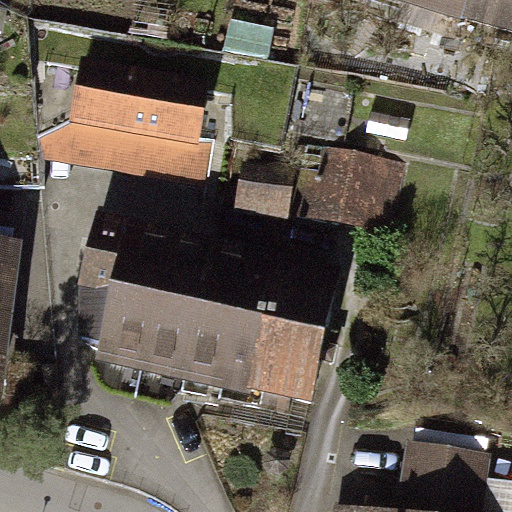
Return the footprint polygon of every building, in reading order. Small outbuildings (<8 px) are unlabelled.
[(328,0),(464,43),(477,0),(328,0)] [(511,0),(477,0),(464,43),(511,57),(511,0)] [(208,87),(87,59),(75,126),(193,150),(208,87)] [(409,170),(309,150),(295,221),(395,240),(409,170)] [(240,204),(293,217),(305,170),(252,157),(240,204)] [(340,272),(121,228),(92,367),(311,412),(340,272)] [(0,412),(3,413),(26,233),(0,229),(0,412)] [(493,511),(504,455),(403,437),(389,511),(378,511),(336,504),(334,511),(493,511)]
